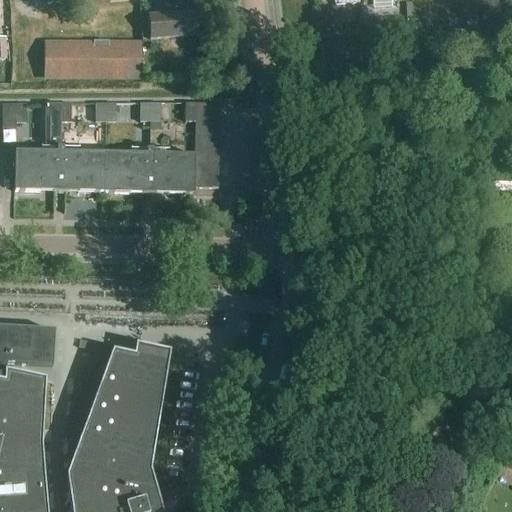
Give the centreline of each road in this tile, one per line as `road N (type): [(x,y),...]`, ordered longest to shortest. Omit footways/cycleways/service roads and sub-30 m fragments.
road 1 (residential): [(293,253),(0,245)]
road 2 (residential): [(240,511),(293,253)]
road 3 (residential): [(293,253),(253,0)]
